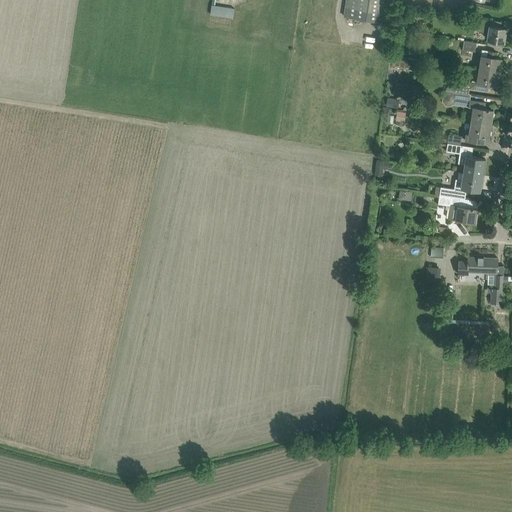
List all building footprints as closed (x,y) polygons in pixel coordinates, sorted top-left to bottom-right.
[(386,24),(390,0),(345,0),(343,17),(386,24)] [(485,10),(486,5),(470,2),(469,13),(476,14),(477,9),(485,10)] [(235,8),(213,4),(211,14),(233,18),(235,8)] [(488,40),(494,41),(504,42),(506,28),(490,26),(491,20),(478,18),(476,31),(489,33),(488,40)] [(464,41),(462,50),(475,52),(477,43),(464,41)] [(482,50),(479,69),(499,73),(501,59),(496,58),(497,52),(482,50)] [(457,83),(456,92),(469,94),(470,88),(487,91),(488,85),(497,86),(499,73),(479,69),(477,81),(473,80),(470,82),(470,85),(457,83)] [(456,92),(446,90),(445,95),(443,96),(442,101),(445,106),(450,106),(453,104),(467,107),(469,94),(456,92)] [(387,98),(386,106),(398,108),(399,100),(387,98)] [(473,107),(471,121),(491,124),(493,110),(485,109),(486,103),(469,101),(469,107),(473,107)] [(466,134),(465,142),(478,144),(484,145),(485,137),(489,138),(491,124),(471,121),(470,135),(466,134)] [(448,134),(447,143),(459,145),(461,136),(448,134)] [(464,164),(463,172),(482,175),(484,160),(485,160),(486,159),(470,157),(472,147),(459,145),(447,143),(446,151),(459,153),(457,163),(464,164)] [(439,195),(460,198),(465,199),(465,198),(464,198),(465,189),(481,191),(481,190),(480,190),(482,175),(463,172),(462,180),(455,179),(454,189),(441,187),(439,195)] [(399,189),(398,198),(410,200),(411,191),(399,189)] [(460,198),(439,195),(438,204),(451,206),(449,219),(476,223),(478,209),(458,206),(460,198)] [(427,252),(427,260),(434,261),(435,253),(427,252)] [(497,273),(497,268),(498,258),(468,256),(468,261),(459,261),(458,274),(468,275),(468,272),(497,273)] [(428,272),(427,284),(435,285),(436,273),(428,272)] [(490,307),(501,307),(503,275),(497,275),(496,288),(491,288),(490,307)]
